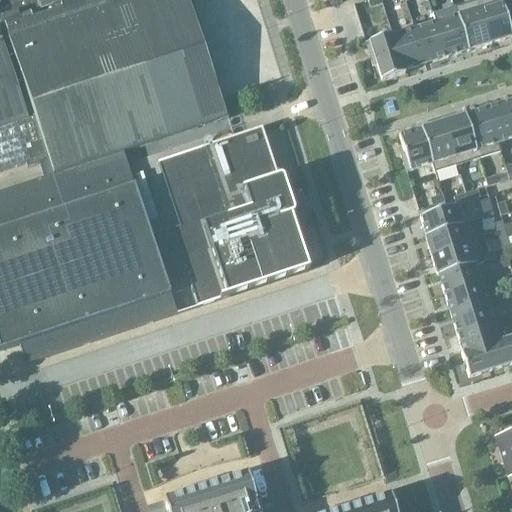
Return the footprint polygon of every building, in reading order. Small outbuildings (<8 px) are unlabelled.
[(26,166),(27,170),(38,166),(43,179),(0,192),(0,351),(18,346),(25,366),(176,315),(123,154),(227,119),(187,0),(0,0),(0,128),(36,117),(44,140),(20,148),(26,165),(25,165),(26,166)] [(379,0),(370,0),(367,1),(370,9),(381,5),(379,0)] [(511,37),(500,0),(480,0),(476,1),(489,45),(511,38),(511,37)] [(511,0),(509,0),(501,3),(511,37),(511,0)] [(476,1),(453,8),(456,17),(467,52),(489,45),(476,1)] [(456,17),(435,23),(446,59),(467,52),(456,17)] [(424,66),(446,59),(435,23),(413,30),(424,66)] [(413,30),(392,37),(403,72),(424,66),(413,30)] [(392,35),(365,44),(372,67),(376,66),(381,82),(404,75),(403,72),(392,37),(392,35)] [(511,116),(508,103),(487,109),(498,145),(511,140),(511,116)] [(487,109),(464,116),(478,160),(500,153),(498,145),(487,109)] [(478,160),(464,116),(442,123),(456,167),(478,160)] [(0,174),(26,166),(25,165),(26,165),(20,148),(44,140),(36,117),(0,128),(0,174)] [(442,123),(420,130),(431,166),(434,174),(456,167),(442,123)] [(261,129),(157,163),(180,231),(173,234),(197,308),(229,298),(228,294),(301,270),(302,269),(303,268),(303,267),(303,266),(288,221),(287,220),(286,219),(285,218),(283,219),(280,220),(275,205),(285,202),(278,179),(261,129)] [(420,130),(398,137),(404,155),(400,156),(405,174),(431,166),(420,130)] [(496,177),(484,181),(486,188),(499,185),(496,177)] [(465,195),(467,203),(479,199),(477,191),(465,195)] [(467,203),(465,195),(453,199),(455,206),(456,206),(467,203)] [(429,200),(432,208),(444,204),(441,196),(429,200)] [(504,203),(496,205),(500,217),(507,215),(504,203)] [(456,206),(455,206),(419,218),(425,237),(462,226),(456,206)] [(425,237),(424,238),(430,258),(477,243),(471,223),(462,226),(425,237)] [(505,235),(503,227),(501,223),(494,225),(497,237),(505,235)] [(503,227),(505,235),(507,239),(511,237),(511,229),(510,225),(503,227)] [(509,247),(507,239),(505,235),(497,237),(501,249),(509,247)] [(477,243),(430,258),(436,278),(438,277),(475,266),(484,264),(477,243)] [(475,266),(438,277),(444,297),(481,285),(475,266)] [(444,297),(450,316),(487,304),(481,285),(444,297)] [(487,304),(450,316),(456,335),(493,324),(487,304)] [(493,324),(456,335),(462,354),(482,348),(499,342),(493,324)] [(511,338),(502,341),(510,366),(511,365),(511,338)] [(502,341),(499,342),(482,348),(489,372),(510,366),(502,341)] [(482,348),(462,354),(460,354),(468,379),(489,372),(482,348)] [(500,452),(497,456),(499,465),(504,466),(508,478),(511,477),(511,430),(503,433),(502,437),(496,440),(500,452)] [(164,501),(162,501),(165,511),(248,511),(247,506),(255,504),(246,475),(245,475),(246,476),(216,486),(217,491),(196,498),(194,492),(164,502),(164,501)] [(388,497),(389,498),(343,511),(394,511),(389,496),(388,497)]
